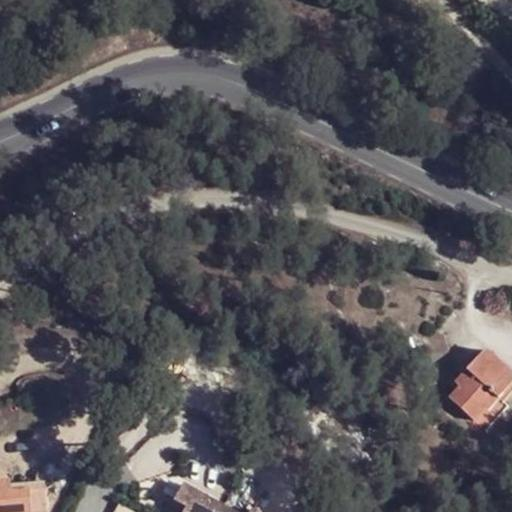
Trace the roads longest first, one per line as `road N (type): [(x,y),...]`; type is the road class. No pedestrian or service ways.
road 1 (primary): [(511,210),(256,88),(199,73),(98,90),(0,134)]
road 2 (residential): [(511,267),(441,239),(272,198),(180,195),(91,215),(0,273)]
road 3 (unknown): [(281,503),(145,437),(83,369),(63,359),(0,373)]
